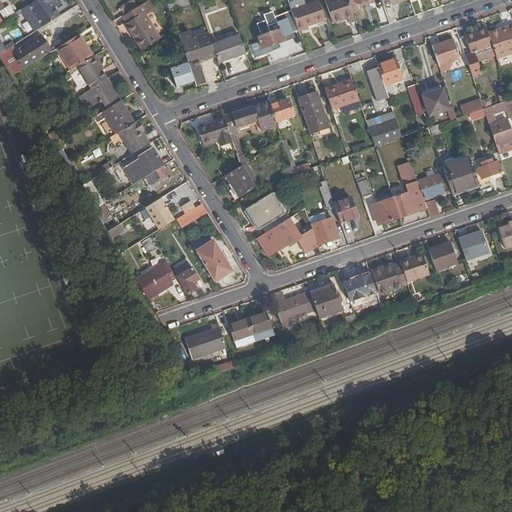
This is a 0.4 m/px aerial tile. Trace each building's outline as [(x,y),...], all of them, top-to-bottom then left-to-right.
[(36,0),(21,10),(34,31),(59,16),(54,7),(50,2),(52,1),(53,0),(36,0)] [(130,22),(126,24),(125,25),(140,48),(159,37),(144,14),(155,8),(149,0),(148,0),(136,7),(136,8),(125,14),(130,22)] [(166,1),(165,0),(149,0),(155,8),(166,1)] [(179,0),(167,4),(169,11),(197,1),(196,0),(179,0)] [(200,0),(197,1),(201,15),(217,10),(213,0),(200,0)] [(348,22),(355,19),(352,11),(348,0),(328,0),(325,1),(332,22),(343,19),(342,17),(346,15),(347,17),(348,22)] [(348,0),(352,11),(359,9),(357,4),(367,0),(348,0)] [(291,12),(298,32),(308,29),(307,26),(325,20),(318,1),(306,6),(291,11),(291,12)] [(293,34),(298,32),(291,12),(274,18),(265,21),(257,24),(262,36),(258,38),(261,48),(284,40),(283,38),(285,37),(280,23),(289,20),(293,34)] [(265,21),(274,18),(273,12),(263,15),(265,21)] [(125,14),(121,17),(126,24),(130,22),(125,14)] [(292,34),(293,34),(289,20),(280,23),(285,37),(292,34)] [(506,26),(487,33),(492,46),(495,56),(496,59),(511,53),(511,25),(506,27),(506,26)] [(203,39),(210,57),(215,55),(211,45),(206,29),(200,31),(203,39)] [(487,33),(485,29),(464,36),(470,53),(464,55),(472,77),(481,73),(477,62),(495,56),(492,46),(487,33)] [(190,33),(179,37),(184,53),(195,49),(190,33)] [(79,35),(76,37),(89,59),(93,57),(79,35)] [(215,55),(217,63),(245,53),(239,35),(211,45),(215,55)] [(40,36),(14,52),(25,69),(51,53),(40,36)] [(56,49),(70,71),(78,66),(89,59),(76,37),(57,49),(56,49)] [(194,81),(196,86),(204,83),(197,62),(210,57),(203,39),(194,42),(196,49),(195,49),(184,53),(186,58),(188,63),(194,81)] [(453,40),(431,47),(438,66),(459,59),(453,40)] [(4,50),(0,52),(0,58),(6,68),(16,62),(11,54),(14,52),(11,46),(4,50)] [(95,55),(93,57),(101,72),(104,70),(95,55)] [(89,59),(78,66),(91,88),(104,80),(106,79),(101,72),(93,57),(89,59)] [(395,59),(377,66),(378,69),(383,85),(402,78),(395,59)] [(177,87),(194,81),(188,63),(171,69),(177,87)] [(383,85),(378,69),(367,73),(377,101),(388,97),(383,85)] [(91,88),(86,91),(90,98),(96,95),(100,101),(105,110),(115,104),(114,101),(116,99),(104,80),(91,88)] [(351,80),(324,89),(331,109),(339,106),(358,99),(351,80)] [(424,114),(414,85),(408,87),(418,116),(424,114)] [(430,115),(447,109),(440,89),(423,95),(430,115)] [(86,91),(77,97),(85,110),(94,104),(90,98),(86,91)] [(298,103),(309,135),(320,131),(322,136),(329,134),(315,93),(306,97),(307,100),(298,103)] [(90,98),(94,104),(100,101),(96,95),(90,98)] [(490,96),(480,99),(483,107),(492,104),(490,96)] [(266,99),(222,115),(223,118),(267,102),(266,99)] [(287,100),(269,106),(274,122),(275,123),(293,117),(287,100)] [(460,107),(463,116),(469,114),(483,109),(480,100),(460,107)] [(496,147),(499,155),(511,150),(511,136),(506,120),(493,124),(491,116),(511,108),(511,104),(510,100),(483,109),(486,117),(496,147)] [(105,110),(103,111),(117,134),(118,133),(134,124),(120,101),(118,102),(115,104),(105,110)] [(224,119),(232,143),(240,140),(236,127),(256,120),(259,128),(274,122),(269,106),(267,102),(223,118),(224,119)] [(447,109),(451,120),(456,119),(452,108),(447,109)] [(483,109),(469,114),(470,118),(471,117),(473,121),(486,117),(483,109)] [(365,122),(368,130),(396,120),(393,112),(365,122)] [(220,147),(232,143),(224,119),(198,128),(204,146),(212,144),(211,143),(210,139),(217,137),(218,141),(220,147)] [(368,130),(374,147),(402,138),(396,120),(368,130)] [(118,133),(125,144),(132,156),(149,145),(141,132),(144,131),(138,121),(134,124),(118,133)] [(274,122),(259,128),(260,133),(276,128),(275,123),(274,122)] [(117,134),(110,138),(117,149),(125,144),(118,133),(117,134)] [(281,141),(288,163),(292,161),(285,140),(281,141)] [(366,143),(352,148),(354,154),(368,149),(366,143)] [(116,172),(127,189),(145,177),(162,167),(150,148),(137,156),(138,157),(116,172)] [(470,159),(443,169),(452,193),(478,184),(470,159)] [(100,168),(103,173),(116,165),(114,161),(113,160),(100,168)] [(297,167),(299,173),(320,166),(318,160),(297,167)] [(502,173),(498,163),(493,164),(492,161),(489,162),(490,165),(479,169),(482,179),(502,173)] [(403,184),(407,194),(409,193),(407,186),(417,182),(411,164),(399,168),(405,184),(403,184)] [(240,166),(225,175),(231,184),(239,198),(256,188),(241,165),(240,166)] [(162,167),(145,177),(150,184),(150,185),(161,179),(167,175),(162,167)] [(170,179),(167,175),(161,179),(163,183),(170,179)] [(438,176),(418,183),(421,192),(423,191),(425,200),(448,192),(443,177),(439,179),(438,176)] [(150,185),(150,184),(144,187),(147,193),(163,183),(161,179),(150,185)] [(80,186),(90,209),(102,204),(91,181),(80,186)] [(357,184),(362,199),(370,196),(365,181),(357,184)] [(415,212),(426,208),(425,203),(421,192),(418,183),(417,182),(407,186),(409,193),(415,212)] [(239,198),(231,184),(228,186),(236,199),(239,198)] [(319,188),(326,206),(333,204),(327,185),(319,188)] [(257,230),(262,227),(283,214),(270,193),(244,209),(257,230)] [(392,199),(399,218),(416,213),(415,212),(409,193),(407,194),(392,199)] [(161,198),(145,208),(159,230),(174,220),(161,198)] [(383,224),(399,218),(392,199),(376,204),(383,224)] [(426,208),(430,218),(439,215),(433,200),(425,203),(426,208)] [(205,211),(201,204),(176,220),(179,226),(205,211)] [(341,222),(355,218),(351,204),(337,209),(341,222)] [(97,207),(92,209),(97,217),(101,215),(97,207)] [(262,227),(265,231),(277,225),(286,220),(283,214),(262,227)] [(304,251),(317,246),(310,226),(298,234),(288,219),(286,220),(277,225),(279,229),(258,241),(264,251),(285,239),(288,244),(289,246),(297,241),(304,251)] [(310,226),(317,246),(338,239),(331,219),(310,226)] [(120,224),(108,231),(112,238),(124,231),(120,224)] [(504,249),(511,246),(511,224),(497,229),(504,249)] [(458,240),(465,261),(489,253),(481,232),(458,240)] [(145,254),(155,248),(149,237),(139,244),(145,254)] [(266,256),(288,244),(285,239),(264,251),(266,256)] [(196,253),(213,282),(231,271),(213,242),(196,253)] [(429,250),(435,270),(457,263),(450,243),(429,250)] [(399,261),(399,263),(406,282),(429,274),(422,256),(407,261),(406,259),(399,261)] [(176,278),(191,269),(187,263),(173,272),(176,278)] [(379,294),(407,285),(406,282),(399,263),(391,266),(390,264),(371,271),(379,294)] [(135,279),(148,300),(166,289),(163,285),(169,281),(160,265),(135,279)] [(197,280),(191,269),(176,278),(187,295),(195,290),(191,284),(197,280)] [(147,300),(148,300),(135,279),(134,279),(147,300)] [(311,295),(335,287),(334,284),(310,292),(311,295)] [(314,305),(318,318),(342,310),(335,287),(311,295),(314,305)] [(290,313),(314,305),(311,295),(310,292),(292,299),(291,296),(285,298),(290,313)] [(230,325),(235,341),(273,328),(268,312),(230,325)] [(192,359),(226,347),(218,323),(211,325),(213,329),(185,338),(192,359)]
